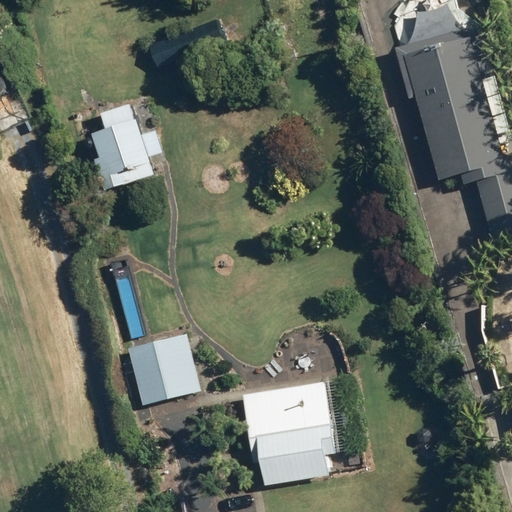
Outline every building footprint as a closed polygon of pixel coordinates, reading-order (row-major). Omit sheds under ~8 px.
[(223,19),(144,49),(154,75),(233,46),(223,19)] [(418,100),(441,184),(477,176),(495,245),(511,239),(511,158),(505,160),(484,83),(492,81),(478,31),(396,52),(410,102),(418,100)] [(1,46),(0,46),(0,97),(18,91),(1,46)] [(102,178),(107,192),(155,178),(149,160),(164,155),(157,133),(141,138),(131,106),(96,117),(102,135),(97,137),(110,176),(102,178)] [(200,391),(192,355),(174,358),(171,344),(136,351),(147,402),(200,391)] [(261,466),(265,489),(330,479),(327,459),(337,458),(327,387),(245,399),(255,467),(261,466)]
